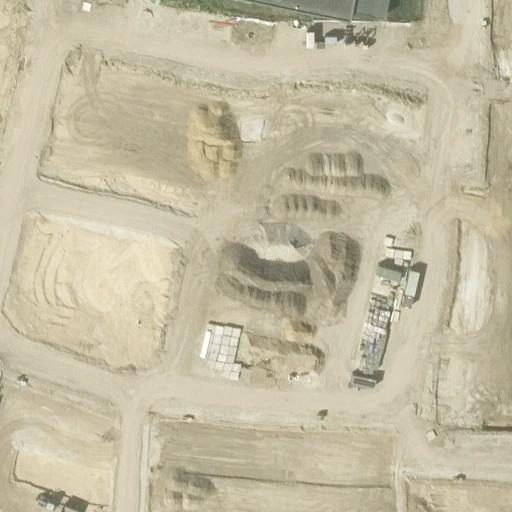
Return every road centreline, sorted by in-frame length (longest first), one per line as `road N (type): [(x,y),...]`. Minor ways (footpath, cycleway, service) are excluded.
road 1 (residential): [(456,82),(58,21)]
road 2 (residential): [(413,408),(432,199),(451,171),(456,82)]
road 3 (residential): [(135,387),(413,408)]
road 4 (residential): [(0,275),(58,21)]
road 5 (residential): [(135,387),(16,353),(0,329)]
road 6 (residential): [(413,408),(430,453),(511,458)]
road 7 (residential): [(124,511),(135,387)]
